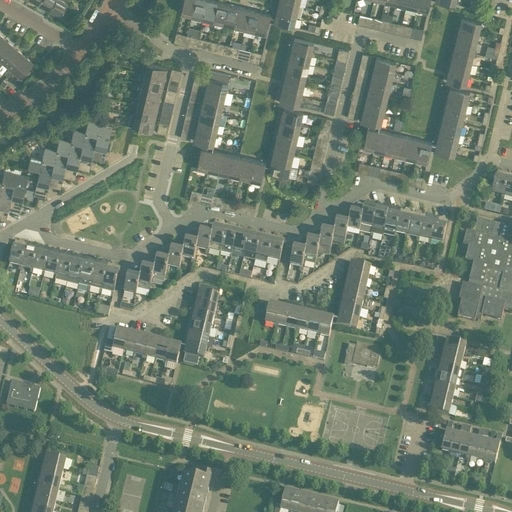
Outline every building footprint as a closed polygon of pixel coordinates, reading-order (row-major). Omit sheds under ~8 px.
[(49,8),(54,0),(40,0),(39,3),(49,8)] [(54,0),(49,8),(61,15),(69,0),(54,0)] [(188,17),(191,18),(195,0),(183,0),(181,12),(189,14),(188,17)] [(202,18),(206,0),(195,0),(191,18),(193,18),(194,16),(202,18)] [(206,0),(202,18),(211,20),(210,23),(212,23),(218,0),(216,0),(206,0)] [(214,24),(215,21),(224,23),(228,3),(218,0),(212,23),(214,24)] [(297,12),(299,4),(282,0),(279,0),(277,10),(299,15),(299,14),(297,14),(297,12)] [(407,0),(406,6),(415,8),(414,10),(416,11),(419,0),(407,0)] [(418,11),(419,9),(428,11),(430,0),(419,0),(416,11),(418,11)] [(233,28),(239,5),(228,3),(224,23),(232,25),(231,28),(233,28)] [(236,26),(245,28),(250,8),(239,5),(233,28),(235,29),(236,26)] [(245,28),(253,30),(252,33),(255,33),(260,11),(250,8),(245,28)] [(298,18),(299,15),(277,10),(274,21),(294,26),(296,18),(298,18)] [(257,34),(257,31),(266,33),(271,13),(260,11),(255,33),(257,34)] [(459,28),(481,33),(482,31),(480,30),(482,22),(462,17),(459,28)] [(402,24),(399,34),(410,37),(412,27),(402,24)] [(481,33),(459,28),(457,38),(477,43),(479,35),(481,35),(481,33)] [(295,37),(292,48),(314,53),(314,52),(312,51),(314,42),(295,37)] [(0,62),(14,47),(4,38),(0,43),(0,62)] [(477,43),(457,38),(454,49),(476,54),(477,52),(474,51),(477,43)] [(242,59),(244,49),(246,45),(241,44),(240,48),(237,58),(242,59)] [(8,68),(9,68),(5,73),(6,75),(23,55),(14,47),(0,62),(0,66),(3,63),(8,68)] [(289,59),(309,63),(311,55),(313,56),(314,53),(292,48),(289,59)] [(476,54),(454,49),(452,59),(471,64),(473,56),(476,56),(476,54)] [(33,64),(23,55),(6,75),(8,76),(12,71),(18,77),(14,82),(18,85),(22,79),(20,78),(33,64)] [(377,56),(374,67),(396,72),(396,70),(394,70),(397,61),(377,56)] [(309,63),(289,59),(287,69),(306,74),(309,63)] [(471,64),(452,59),(449,70),(471,75),(471,73),(469,73),(471,64)] [(147,62),(145,71),(143,71),(143,72),(165,77),(167,66),(147,62)] [(372,78),(391,82),(393,75),(395,75),(396,72),(374,67),(372,78)] [(230,73),(210,69),(206,87),(228,92),(229,90),(226,90),(230,73)] [(306,74),(287,69),(284,79),(304,84),(306,76),(306,74)] [(471,75),(449,70),(447,81),(466,85),(468,77),(470,77),(471,75)] [(142,84),(162,88),(165,77),(143,72),(142,75),(144,75),(142,84)] [(389,91),(391,82),(372,78),(369,88),(391,93),(391,92),(389,91)] [(302,92),(304,84),(284,79),(282,90),(304,95),(304,94),(302,93),(302,92)] [(142,84),(140,92),(138,92),(138,93),(160,98),(162,88),(142,84)] [(448,97),(470,102),(470,100),(468,100),(470,91),(450,86),(448,97)] [(203,98),(223,102),(225,94),(228,95),(228,92),(206,87),(203,98)] [(367,99),(387,103),(388,95),(390,96),(391,93),(369,88),(367,99)] [(303,98),(304,95),(282,90),(279,101),(299,105),(301,98),(303,98)] [(339,92),(329,90),(327,96),(337,98),(339,92)] [(137,104),(157,109),(160,98),(138,93),(137,96),(139,96),(137,104)] [(470,102),(448,97),(445,108),(465,112),(467,104),(469,105),(470,102)] [(201,108),(223,113),(224,111),(221,111),(223,102),(203,98),(201,108)] [(384,112),(387,103),(367,99),(364,109),(386,114),(386,113),(384,112)] [(137,104),(135,114),(133,113),(133,114),(155,119),(157,109),(137,104)] [(303,121),(301,121),(304,111),(284,107),(281,118),(303,123),(303,121)] [(199,118),(218,123),(220,115),(223,116),(223,113),(201,108),(199,118)] [(463,121),(465,112),(445,108),(443,118),(465,123),(465,122),(463,121)] [(381,125),(383,117),(385,117),(386,114),(364,109),(361,120),(381,125)] [(155,119),(133,114),(130,114),(128,125),(152,130),(155,119)] [(219,134),(219,132),(217,131),(218,123),(199,118),(196,129),(219,134)] [(299,133),(300,126),(302,126),(303,123),(281,118),(279,128),(299,133)] [(465,123),(443,118),(440,129),(464,134),(466,124),(464,124),(465,123)] [(98,135),(93,157),(93,159),(104,161),(106,155),(102,154),(104,146),(107,147),(112,125),(89,120),(86,132),(98,135)] [(373,152),(379,129),(368,127),(363,146),(372,149),(371,151),(373,152)] [(296,142),(299,133),(279,128),(276,138),(298,144),(298,142),(296,142)] [(84,144),(78,165),(78,168),(90,171),(91,164),(88,163),(90,156),(93,157),(98,135),(86,132),(74,129),(72,141),(84,144)] [(218,137),(219,134),(196,129),(194,140),(214,144),(215,136),(218,137)] [(376,150),(384,152),(389,132),(379,129),(373,152),(375,152),(376,150)] [(458,142),(460,134),(464,135),(464,134),(440,129),(438,139),(459,144),(460,143),(458,142)] [(389,132),(384,152),(393,154),(392,156),(394,157),(400,134),(389,132)] [(400,134),(394,157),(397,157),(397,155),(405,157),(410,137),(400,134)] [(327,139),(317,137),(316,143),(326,146),(327,139)] [(410,137),(405,157),(414,159),(413,161),(415,162),(421,140),(410,137)] [(84,144),(72,141),(60,138),(57,150),(69,153),(63,177),(75,179),(77,173),(74,172),(75,165),(78,165),(84,144)] [(294,154),(295,147),(297,147),(298,144),(276,138),(274,149),(294,154)] [(459,144),(438,139),(435,150),(455,155),(457,147),(459,147),(459,144)] [(432,142),(421,140),(415,162),(418,162),(418,160),(427,162),(432,142)] [(206,168),(208,169),(212,149),(202,146),(197,166),(206,168)] [(55,162),(50,183),(49,186),(61,188),(62,182),(59,181),(61,173),(64,174),(63,177),(69,153),(57,150),(45,147),(43,159),(55,162)] [(210,169),(219,171),(223,151),(212,149),(208,169),(210,169)] [(291,163),(294,154),(274,149),(271,159),(293,164),(294,164),(291,163)] [(219,171),(229,174),(234,154),(223,151),(219,171)] [(229,174),(240,176),(244,156),(234,154),(229,174)] [(240,176),(250,179),(255,159),(244,156),(240,176)] [(40,171),(36,189),(35,193),(34,195),(46,197),(48,191),(45,190),(47,183),(50,183),(55,162),(43,159),(31,157),(28,169),(40,171)] [(322,160),(312,158),(311,164),(321,167),(322,160)] [(266,161),(255,159),(250,179),(261,181),(266,161)] [(281,174),(288,176),(288,175),(289,175),(290,168),(292,168),(293,164),(271,159),(268,171),(281,174)] [(318,178),(308,176),(310,170),(305,168),(305,170),(299,168),(297,174),(308,177),(307,181),(317,183),(318,178)] [(5,170),(2,182),(14,185),(9,209),(21,212),(22,205),(19,204),(21,197),(24,197),(29,176),(5,170)] [(497,170),(496,176),(492,193),(502,196),(501,200),(503,200),(504,196),(508,179),(501,177),(499,170),(497,170)] [(288,176),(281,174),(278,186),(285,188),(288,176)] [(0,219),(6,220),(7,214),(4,213),(6,206),(9,206),(8,209),(9,209),(14,185),(2,182),(0,181),(0,219)] [(366,201),(365,207),(363,213),(361,225),(370,227),(369,230),(370,231),(370,233),(371,233),(377,209),(370,208),(368,201),(366,201)] [(485,202),(484,210),(499,213),(501,206),(485,202)] [(378,203),(377,209),(371,233),(372,233),(371,237),(373,238),(373,235),(382,237),(388,212),(382,211),(380,204),(378,203)] [(353,205),(352,211),(351,214),(349,215),(350,219),(349,223),(347,233),(358,236),(360,225),(361,225),(363,213),(357,212),(355,205),(353,205)] [(400,215),(394,213),(392,207),(390,206),(388,212),(382,237),(383,237),(384,235),(394,238),(396,232),(400,215)] [(401,209),(400,215),(396,232),(405,235),(404,238),(407,239),(407,235),(412,217),(405,216),(403,209),(401,209)] [(413,212),(412,217),(407,235),(417,237),(416,241),(418,242),(419,238),(423,220),(417,219),(415,212),(413,212)] [(338,214),(337,220),(336,223),(334,224),(335,228),(334,232),(333,238),(343,240),(342,243),(344,244),(347,233),(349,223),(343,222),(341,214),(338,214)] [(435,223),(429,221),(426,215),(424,214),(423,220),(419,238),(428,240),(428,244),(430,244),(431,241),(435,223)] [(436,217),(435,223),(431,241),(440,243),(439,246),(441,247),(447,225),(440,224),(438,217),(436,217)] [(511,227),(477,219),(474,233),(466,232),(463,245),(469,247),(465,261),(474,263),(468,285),(463,284),(459,301),(461,301),(457,318),(475,322),(475,320),(481,321),(482,315),(502,320),(502,319),(503,314),(504,309),(511,311),(511,227)] [(221,253),(227,224),(226,230),(220,229),(218,222),(216,221),(213,233),(209,250),(221,253)] [(334,232),(328,230),(327,224),(324,223),(322,232),(320,233),(321,237),(320,241),(317,253),(329,256),(333,238),(334,232)] [(199,237),(198,242),(197,248),(206,250),(205,254),(208,255),(209,250),(213,233),(207,231),(205,225),(202,224),(200,233),(198,234),(199,237)] [(237,233),(232,232),(230,224),(227,224),(221,253),(231,256),(230,259),(232,259),(233,254),(234,251),(239,226),(237,233)] [(249,236),(243,234),(241,227),(239,226),(234,251),(243,253),(242,258),(244,259),(251,229),(249,236)] [(261,238),(255,237),(253,230),(251,229),(244,259),(256,262),(262,232),(261,238)] [(272,241),(267,240),(265,233),(262,232),(256,262),(267,265),(268,263),(268,259),(269,259),(274,235),(272,241)] [(309,232),(308,238),(308,241),(305,242),(306,247),(306,250),(302,266),(305,266),(306,263),(315,265),(317,253),(320,241),(314,240),(312,233),(309,232)] [(188,233),(186,239),(186,242),(184,243),(185,247),(184,251),(183,257),(192,259),(191,262),(194,263),(197,248),(198,242),(192,241),(190,234),(188,233)] [(274,235),(269,259),(278,261),(277,265),(279,265),(284,244),(278,243),(277,235),(274,235)] [(26,250),(19,248),(18,241),(15,240),(9,264),(19,266),(18,270),(21,271),(27,243),(26,250)] [(301,271),(302,266),(306,250),(299,249),(297,242),(295,241),(290,265),(300,267),(299,270),(301,271)] [(173,242),(172,249),(171,251),(169,252),(170,256),(169,260),(168,266),(177,268),(177,272),(179,272),(183,257),(184,251),(177,250),(176,243),(173,242)] [(27,243),(21,271),(22,267),(31,269),(30,273),(32,273),(37,252),(31,251),(31,250),(29,244),(27,243)] [(39,246),(37,252),(32,273),(33,269),(43,271),(42,276),(44,276),(49,255),(43,254),(41,246),(39,246)] [(51,249),(49,255),(44,276),(45,272),(55,274),(54,278),(56,279),(61,258),(54,256),(53,249),(51,249)] [(156,264),(155,269),(152,280),(164,283),(164,281),(165,281),(168,266),(169,260),(164,259),(161,251),(159,251),(157,260),(155,261),(156,264)] [(62,252),(61,258),(56,279),(55,281),(67,284),(72,261),(66,259),(65,252),(62,252)] [(74,255),(72,261),(67,284),(79,287),(86,257),(84,264),(78,262),(76,255),(74,255)] [(86,257),(79,287),(79,285),(89,288),(88,292),(90,292),(96,266),(90,265),(88,258),(86,257)] [(97,260),(96,266),(90,292),(91,288),(100,291),(99,295),(101,295),(109,263),(107,269),(101,268),(99,261),(97,260)] [(149,292),(152,280),(155,269),(149,267),(147,260),(144,260),(142,269),(140,270),(141,273),(139,283),(138,289),(149,292)] [(119,272),(113,271),(111,264),(109,263),(101,295),(102,291),(112,293),(111,298),(113,298),(114,293),(119,272)] [(349,273),(371,278),(371,276),(369,276),(371,267),(351,263),(349,273)] [(130,269),(128,275),(124,293),(134,295),(133,299),(135,299),(138,289),(139,283),(141,273),(140,278),(134,276),(132,269),(130,269)] [(371,278),(349,273),(346,284),(366,288),(368,280),(370,280),(371,278)] [(364,298),(364,297),(366,288),(346,284),(344,295),(366,300),(366,298),(364,298)] [(37,297),(38,289),(29,287),(28,295),(37,297)] [(218,304),(220,296),(200,291),(197,301),(219,307),(219,305),(218,304)] [(366,300),(344,295),(342,305),(361,310),(363,302),(365,302),(366,300)] [(195,312),(215,317),(216,309),(218,309),(219,307),(197,301),(195,312)] [(266,323),(274,325),(274,327),(275,328),(280,305),(270,303),(266,323)] [(97,305),(96,314),(108,316),(109,307),(97,305)] [(278,328),(279,326),(286,328),(291,308),(280,305),(275,328),(278,328)] [(359,319),(359,318),(361,310),(342,305),(339,316),(361,321),(362,319),(359,319)] [(286,328),(295,330),(295,332),(296,333),(301,310),(291,308),(286,328)] [(299,333),(300,331),(307,333),(312,313),(301,310),(296,333),(299,333)] [(212,326),(215,317),(195,312),(192,322),(214,328),(214,326),(212,326)] [(315,334),(317,335),(316,337),(317,338),(322,315),(312,313),(307,333),(315,334)] [(321,338),(321,336),(329,338),(334,318),(322,315),(317,338),(321,338)] [(361,321),(339,316),(337,327),(356,331),(358,323),(361,324),(361,321)] [(190,333),(210,338),(211,331),(213,331),(214,328),(192,322),(190,333)] [(112,354),(114,349),(122,351),(121,354),(123,354),(124,351),(129,332),(118,329),(118,330),(110,328),(104,352),(112,354)] [(129,332),(124,351),(135,354),(139,335),(129,332)] [(207,347),(210,338),(190,333),(187,344),(209,349),(209,347),(207,347)] [(139,335),(135,354),(143,356),(145,357),(150,337),(139,335)] [(150,337),(145,357),(147,357),(156,360),(160,340),(150,337)] [(164,362),(166,362),(171,343),(160,340),(156,360),(164,362)] [(467,355),(467,353),(464,352),(466,345),(447,340),(444,349),(467,355)] [(182,345),(171,343),(166,362),(168,363),(177,365),(182,345)] [(187,344),(184,355),(185,355),(184,363),(197,366),(199,359),(204,360),(206,351),(208,352),(209,349),(187,344)] [(378,366),(381,351),(377,350),(377,348),(358,344),(358,346),(349,344),(346,358),(354,360),(354,363),(373,367),(373,365),(378,366)] [(442,358),(462,363),(463,357),(466,357),(467,355),(444,349),(442,358)] [(460,369),(462,363),(442,358),(440,367),(460,372),(460,369)] [(125,363),(123,372),(122,376),(129,378),(130,373),(129,373),(131,365),(125,363)] [(438,375),(462,381),(464,373),(461,372),(460,372),(440,367),(438,375)] [(118,372),(107,369),(106,370),(104,377),(116,380),(118,372)] [(456,387),(457,380),(462,382),(462,381),(438,375),(436,384),(458,390),(458,388),(456,387)] [(481,377),(479,386),(485,387),(487,378),(481,377)] [(12,382),(6,406),(34,413),(40,389),(12,382)] [(434,393),(453,398),(455,392),(457,392),(458,390),(436,384),(434,393)] [(452,405),(453,398),(434,393),(432,402),(454,407),(454,405),(452,405)] [(454,407),(432,402),(429,411),(449,416),(451,409),(453,410),(454,407)] [(454,424),(448,423),(441,421),(440,421),(439,425),(448,427),(447,429),(452,430),(454,424)] [(450,456),(456,434),(447,432),(442,451),(448,453),(448,455),(450,456)] [(460,455),(465,436),(456,434),(450,456),(452,456),(453,454),(460,455)] [(468,460),(473,438),(465,436),(460,455),(466,457),(465,460),(468,460)] [(477,460),(482,440),(473,438),(468,460),(470,461),(471,458),(477,460)] [(486,464),(491,442),(482,440),(477,460),(484,461),(483,464),(486,464)] [(491,442),(486,464),(487,465),(488,462),(495,464),(500,444),(491,442)] [(46,455),(43,466),(69,472),(71,462),(66,460),(46,455)] [(62,477),(63,473),(65,474),(66,471),(69,472),(43,466),(41,477),(64,482),(65,478),(62,477)] [(99,468),(90,466),(88,470),(84,469),(82,475),(97,478),(99,468)] [(446,467),(445,473),(444,477),(453,479),(454,475),(456,470),(446,467)] [(186,477),(177,511),(201,511),(209,483),(212,484),(213,478),(210,477),(211,473),(201,471),(193,469),(191,478),(186,477)] [(59,490),(60,486),(64,486),(65,482),(64,482),(41,477),(38,487),(61,492),(61,491),(59,490)] [(56,503),(58,494),(60,495),(61,492),(38,487),(36,498),(56,503)] [(280,510),(288,511),(287,511),(289,511),(295,493),(285,490),(281,507),(280,510)] [(295,493),(289,511),(299,511),(303,495),(295,493)] [(299,511),(308,511),(312,497),(303,495),(299,511)] [(312,497),(308,511),(317,511),(321,499),(312,497)] [(55,511),(54,511),(56,503),(36,498),(33,509),(48,511),(55,511)] [(317,511),(327,511),(330,501),(321,499),(317,511)] [(330,501),(327,511),(339,511),(340,511),(337,511),(339,504),(330,501)]
